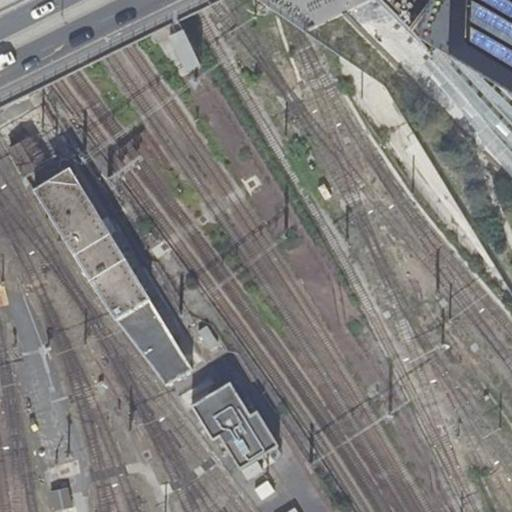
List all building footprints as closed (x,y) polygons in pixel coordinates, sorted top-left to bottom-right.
[(511,0),(379,0),(405,26),(472,94),(511,135),(511,0)] [(0,87),(0,113),(18,103),(7,84),(0,87)] [(9,149),(26,180),(46,169),(29,138),(9,149)] [(37,192),(117,322),(152,301),(72,170),(37,192)] [(195,368),(152,301),(117,322),(170,383),(195,368)] [(210,402),(190,415),(211,447),(215,445),(231,470),(247,460),(246,458),(252,455),(238,432),(232,435),(210,402)] [(48,492),(52,511),(73,507),(69,488),(48,492)]
